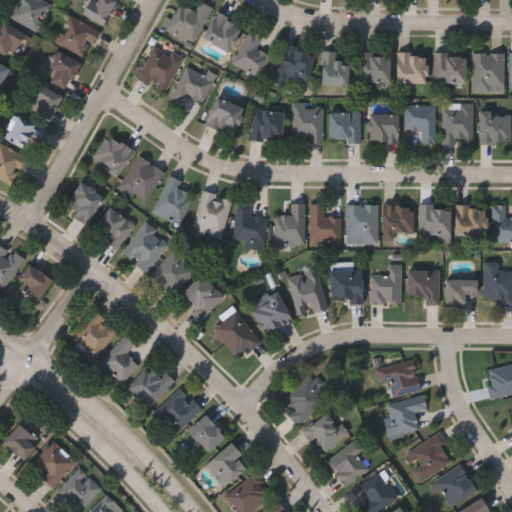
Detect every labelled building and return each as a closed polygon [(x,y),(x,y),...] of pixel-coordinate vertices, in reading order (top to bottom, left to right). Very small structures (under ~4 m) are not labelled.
[(47,0),(51,2),(38,29),(7,14),(14,0),(47,0)] [(115,0),(103,23),(80,11),(85,0),(115,0)] [(198,40),(166,30),(175,2),(196,9),(199,0),(209,4),(198,40)] [(228,50),(201,36),(215,10),(242,24),(228,50)] [(99,29),(85,55),(55,39),(69,13),(99,29)] [(10,56),(0,50),(0,25),(3,20),(24,31),(10,56)] [(258,76),(231,61),(250,28),(263,35),(256,46),(270,54),(258,76)] [(183,55),(166,92),(138,79),(154,42),(183,55)] [(307,80),(288,76),(286,84),(275,81),(284,42),(314,49),(307,80)] [(48,78),(54,69),(46,63),(57,47),(80,64),(63,88),(48,78)] [(348,84),(321,84),(321,49),(333,49),(333,60),(348,60),(348,84)] [(389,81),(359,81),(359,51),(389,51),(389,81)] [(425,81),(397,81),(397,51),(425,51),(425,81)] [(472,90),(472,51),(504,51),(504,90),(472,90)] [(465,81),(434,81),(434,52),(465,52),(465,81)] [(0,82),(0,59),(11,68),(0,82)] [(203,102),(186,94),(181,105),(168,98),(186,64),(215,79),(203,102)] [(49,119),(25,107),(39,82),(62,95),(49,119)] [(204,123),(216,95),(243,106),(231,135),(204,123)] [(306,101),(306,106),(323,106),(323,141),(308,141),(308,139),(292,139),(292,101),(306,101)] [(442,104),(473,103),(473,141),(443,142),(442,104)] [(405,129),(405,104),(435,104),(435,141),(422,141),(422,129),(405,129)] [(284,110),(280,140),(250,136),(254,106),(284,110)] [(360,111),(360,139),(328,139),(328,111),(360,111)] [(397,112),(397,141),(369,141),(369,112),(397,112)] [(510,141),(479,141),(479,112),(510,112),(510,141)] [(4,136),(17,114),(44,129),(31,151),(4,136)] [(90,158),(109,132),(134,150),(115,176),(90,158)] [(0,177),(0,141),(28,157),(13,185),(0,177)] [(146,202),(118,187),(136,154),(164,169),(146,202)] [(181,223),(152,211),(168,174),(181,179),(177,188),(193,195),(181,223)] [(75,209),(65,202),(80,180),(104,195),(85,223),(71,215),(75,209)] [(231,197),(223,234),(193,227),(201,190),(231,197)] [(233,239),(237,199),(251,201),(249,213),(267,215),(263,249),(242,247),(243,239),(233,239)] [(291,202),(304,202),(304,245),(274,245),(274,214),(291,214),(291,202)] [(324,202),(324,214),(340,214),(340,239),(310,239),(310,202),(324,202)] [(378,242),(354,242),(354,235),(347,235),(347,203),(378,203),(378,242)] [(394,232),(394,239),(383,239),(383,203),(413,203),(413,232),(394,232)] [(438,241),(438,232),(419,232),(419,203),(449,203),(449,241),(438,241)] [(484,234),(455,234),(455,203),(484,203),(484,234)] [(511,214),(511,239),(492,239),(492,203),(507,203),(507,214),(511,214)] [(134,222),(118,247),(92,230),(108,205),(134,222)] [(121,253),(144,221),(170,239),(147,271),(121,253)] [(0,242),(24,258),(3,288),(0,286),(0,242)] [(149,275),(173,246),(197,266),(173,295),(149,275)] [(483,296),(483,259),(499,259),(499,269),(511,269),(511,304),(501,304),(501,296),(483,296)] [(37,299),(15,282),(29,262),(52,279),(37,299)] [(402,263),(402,301),(371,301),(371,274),(388,274),(388,263),(402,263)] [(330,295),(330,268),(362,268),(362,303),(350,303),(350,294),(330,295)] [(439,268),(439,303),(424,303),(424,294),(407,294),(407,268),(439,268)] [(327,307),(313,311),(311,302),(304,303),(306,311),(298,314),(288,276),(317,269),(327,307)] [(188,310),(193,304),(181,293),(199,273),(223,294),(200,321),(188,310)] [(465,292),(465,302),(444,302),(444,277),(476,277),(476,292),(465,292)] [(251,305),(277,291),(292,319),(266,333),(251,305)] [(237,356),(213,326),(236,309),(259,340),(237,356)] [(118,335),(91,355),(72,331),(99,311),(118,335)] [(135,344),(126,352),(139,365),(122,382),(99,360),(125,334),(135,344)] [(421,389),(393,396),(389,379),(380,381),(376,368),(413,359),(421,389)] [(511,392),(490,396),(486,367),(511,363),(511,392)] [(175,381),(147,409),(126,388),(149,365),(158,375),(164,369),(175,381)] [(331,397),(299,423),(279,398),(312,372),(331,397)] [(176,433),(154,411),(179,386),(201,408),(176,433)] [(419,427),(396,433),(388,403),(423,393),(427,407),(414,411),(419,427)] [(341,421),(349,432),(321,452),(303,428),(327,411),(337,424),(341,421)] [(187,430),(204,413),(225,435),(208,451),(187,430)] [(39,442),(22,460),(2,441),(18,423),(39,442)] [(441,447),(450,461),(422,479),(405,453),(439,430),(448,443),(441,447)] [(326,459),(357,436),(366,448),(359,453),(369,467),(344,484),(326,459)] [(52,485),(31,464),(54,441),(75,463),(52,485)] [(205,464),(230,441),(241,453),(237,456),(246,465),(225,486),(205,464)] [(434,480),(460,463),(476,488),(451,505),(434,480)] [(78,511),(76,511),(55,491),(79,468),(101,489),(78,511)] [(396,499),(373,511),(363,511),(360,506),(369,501),(359,483),(380,471),(396,499)] [(272,496),(244,511),(237,511),(225,491),(257,472),(272,496)] [(87,511),(105,494),(123,511),(87,511)] [(482,498),(487,511),(453,511),(482,498)] [(260,511),(277,499),(286,510),(284,511),(260,511)]
